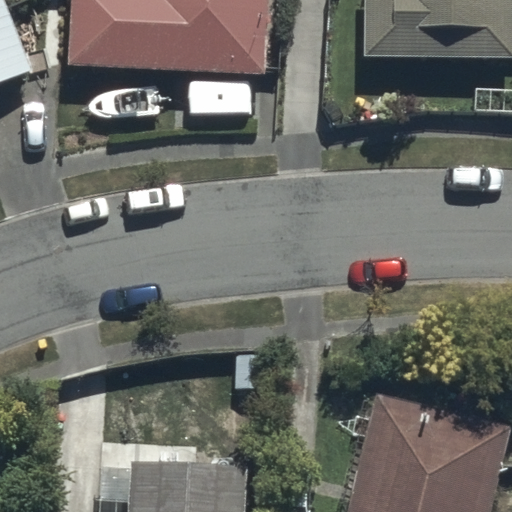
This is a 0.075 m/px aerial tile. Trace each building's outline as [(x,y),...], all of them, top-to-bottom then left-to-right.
[(0,0),(0,77),(28,66),(2,0),(0,0)] [(67,0),(65,63),(261,71),(264,0),(67,0)] [(511,0),(363,0),(363,54),(511,54),(511,0)] [(374,393),(344,511),(486,511),(508,427),(374,393)] [(241,511),(243,464),(128,459),(125,511),(241,511)]
